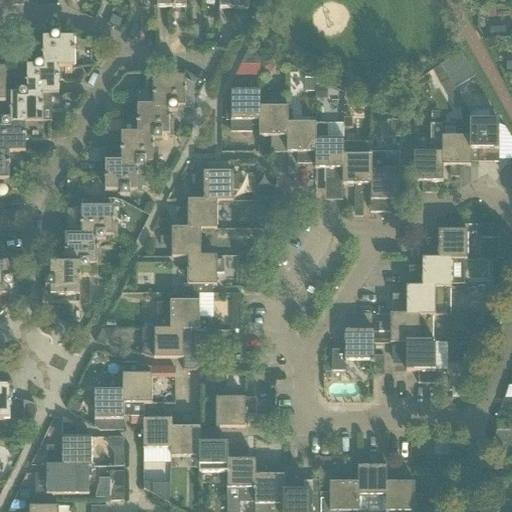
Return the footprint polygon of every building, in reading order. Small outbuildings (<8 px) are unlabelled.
[(156,0),(156,9),(186,9),(185,0),(156,0)] [(218,0),(219,11),(248,11),(247,0),(218,0)] [(112,17),(108,25),(118,29),(122,21),(112,17)] [(59,39),(59,34),(50,34),(50,39),(43,39),(43,37),(37,37),(37,49),(42,49),(42,62),(42,67),(58,68),(74,68),(74,39),(59,39)] [(240,66),(260,66),(260,51),(251,46),(240,66)] [(446,77),(467,65),(461,54),(440,66),(446,77)] [(42,67),(42,62),(33,62),(33,67),(27,67),(27,65),(21,65),(21,76),(26,76),(26,89),(26,96),(42,96),(52,96),(58,96),(58,68),(42,67)] [(260,62),(260,73),(266,73),(269,70),(271,68),(271,62),(260,62)] [(436,69),(433,72),(440,85),(448,80),(446,77),(440,66),(436,69)] [(193,110),(193,86),(184,81),(184,79),(152,79),(153,107),(168,107),(168,113),(177,113),(177,108),(183,108),(183,110),(193,110)] [(304,80),(304,93),(314,93),(314,79),(304,80)] [(316,86),(315,99),(327,99),(327,86),(316,86)] [(4,93),(4,104),(10,104),(10,119),(10,124),(25,124),(42,124),(52,124),(52,96),(42,96),(26,96),(26,89),(18,89),(18,95),(11,95),(11,93),(4,93)] [(259,109),(260,109),(260,93),(231,93),(230,108),(225,108),(225,122),(230,122),(230,134),(251,134),(252,122),(258,122),(259,122),(259,109)] [(153,107),(136,107),(137,135),(152,135),(152,141),(161,141),(161,136),(167,136),(167,138),(174,138),(173,126),(168,126),(168,113),(168,107),(153,107)] [(288,109),(260,109),(259,109),(259,122),(258,122),(258,138),(270,138),(270,149),(270,154),(279,154),(279,152),(279,148),(286,148),(286,138),(287,138),(287,125),(288,109)] [(431,113),(431,124),(440,124),(440,113),(431,113)] [(25,124),(10,124),(10,119),(0,119),(0,124),(0,152),(9,153),(25,153),(25,124)] [(343,125),(343,129),(352,129),(352,119),(343,119),(343,125)] [(387,122),(387,139),(399,139),(399,122),(387,122)] [(469,126),(469,139),(470,139),(470,151),(477,151),(477,156),(477,164),(498,164),(498,151),(498,122),(483,122),(469,122),(469,126)] [(315,125),(287,125),(287,138),(286,138),(286,148),(286,154),(296,154),(296,165),(307,165),(307,163),(314,163),(314,154),(314,153),(315,153),(315,139),(315,125)] [(343,125),(315,125),(315,139),(315,153),(314,153),(314,154),(314,163),(314,170),(324,170),(324,182),(335,182),(335,179),(342,179),(342,170),(343,170),(343,157),(343,145),(343,129),(343,125)] [(441,155),(441,126),(430,126),(430,155),(413,155),(413,183),(422,183),(421,195),(431,195),(431,183),(442,183),(442,167),(442,155),(441,155)] [(469,139),(469,126),(441,126),(441,155),(442,155),(442,167),(449,167),(449,179),(458,179),(458,167),(470,167),(470,151),(470,139),(469,139)] [(137,135),(121,135),(121,149),(105,149),(105,163),(121,163),(136,163),(136,169),(144,169),(145,169),(145,164),(152,164),(152,166),(158,166),(157,154),(153,154),(152,141),(152,135),(137,135)] [(370,186),(370,173),(371,173),(371,155),(371,145),(343,145),(343,157),(343,170),(342,170),(342,179),(342,186),(354,186),(354,197),(363,197),(363,186),(370,186)] [(0,152),(0,181),(9,181),(9,153),(0,152)] [(370,202),(370,214),(391,214),(391,213),(391,202),(399,202),(399,183),(399,173),(399,155),(371,155),(371,173),(370,173),(370,186),(370,202)] [(139,194),(139,189),(144,189),(144,169),(136,169),(136,163),(121,163),(105,163),(105,192),(119,192),(119,197),(129,197),(129,192),(135,192),(135,194),(139,194)] [(229,174),(229,163),(207,163),(207,174),(229,174)] [(232,178),(232,174),(229,174),(207,174),(203,174),(203,182),(192,182),(192,191),(203,191),(203,202),(216,202),(216,203),(232,203),(232,190),(238,190),(238,178),(232,178)] [(203,202),(187,202),(187,210),(176,210),(176,219),(187,219),(187,230),(200,230),(200,231),(212,231),(216,231),(216,203),(216,202),(203,202)] [(112,227),(112,208),(80,208),(80,236),(96,236),(96,242),(105,242),(105,237),(111,237),(111,239),(117,239),(117,227),(112,227)] [(259,227),(272,227),(272,211),(259,211),(259,227)] [(481,239),(497,238),(496,228),(493,225),(481,226),(481,239)] [(160,238),(160,247),(171,247),(171,259),(187,259),(187,258),(200,258),(200,231),(200,230),(187,230),(171,230),(171,238),(160,238)] [(467,261),(467,232),(437,232),(437,240),(425,240),(425,260),(437,260),(437,261),(451,261),(467,261)] [(80,236),(64,236),(64,266),(79,265),(79,270),(89,270),(89,265),(95,265),(95,267),(102,267),(101,256),(96,256),(96,242),(96,236),(80,236)] [(183,286),(183,295),(199,295),(212,295),(212,287),(216,287),(216,275),(223,275),(223,262),(216,262),(216,258),(212,258),(200,258),(187,258),(187,259),(187,266),(187,275),(187,286),(183,286)] [(409,268),(409,288),(421,288),(421,289),(435,289),(449,289),(451,289),(451,286),(464,286),(464,261),(451,261),(437,261),(437,260),(425,260),(421,260),(421,268),(409,268)] [(511,260),(492,261),(492,278),(507,278),(511,266),(511,260)] [(0,297),(8,297),(8,290),(12,290),(12,280),(8,280),(8,277),(8,266),(0,265),(0,297)] [(79,297),(79,270),(79,265),(64,266),(50,266),(50,280),(45,280),(45,290),(50,290),(50,298),(54,297),(55,302),(67,302),(67,304),(79,304),(79,297)] [(392,296),(392,316),(405,316),(419,316),(419,317),(432,317),(435,317),(449,317),(449,289),(435,289),(421,289),(421,288),(409,288),(405,288),(405,296),(394,296),(392,296)] [(494,312),(502,289),(484,289),(484,312),(494,312)] [(156,331),(194,331),(194,332),(199,332),(210,332),(210,319),(199,319),(199,303),(199,295),(183,295),(170,295),(170,303),(170,304),(156,304),(156,331)] [(378,324),(378,333),(389,333),(389,345),(394,345),(405,345),(405,344),(419,344),(432,344),(432,317),(419,317),(419,316),(405,316),(392,316),(389,316),(389,324),(378,324)] [(373,364),(373,350),(373,333),(365,333),(365,322),(344,322),(344,351),(331,351),(331,373),(345,373),(345,362),(370,362),(370,364),(373,364)] [(468,330),(468,342),(480,342),(480,330),(468,330)] [(156,331),(141,331),(141,345),(144,346),(141,356),(153,360),(182,360),(182,372),(194,372),(202,365),(201,364),(200,365),(194,359),(194,332),(194,331),(156,331)] [(394,355),(394,365),(405,365),(405,373),(417,373),(417,384),(417,385),(443,385),(443,383),(443,373),(443,372),(435,372),(435,344),(432,344),(419,344),(405,344),(405,345),(394,345),(394,355)] [(374,357),(374,377),(383,377),(383,357),(374,357)] [(94,392),(94,428),(100,432),(114,432),(115,421),(124,421),(124,417),(129,417),(129,418),(143,418),(143,412),(143,405),(151,405),(151,376),(151,369),(146,367),(135,364),(122,364),(122,380),(103,380),(103,392),(94,392)] [(225,373),(205,374),(205,387),(225,387),(225,373)] [(0,387),(0,420),(9,420),(9,388),(0,387)] [(77,415),(85,399),(74,394),(66,410),(77,415)] [(244,400),(215,400),(215,429),(244,429),(244,417),(256,417),(256,408),(256,400),(244,400)] [(24,403),(24,421),(32,421),(34,421),(37,413),(35,406),(24,403)] [(163,421),(161,409),(143,412),(143,418),(143,421),(143,450),(170,450),(171,450),(171,429),(172,429),(172,421),(163,421)] [(191,429),(191,418),(182,418),(182,429),(172,429),(171,429),(171,450),(170,450),(170,458),(198,458),(199,458),(199,445),(200,445),(200,429),(191,429)] [(46,447),(46,467),(51,467),(62,467),(62,468),(76,468),(86,468),(87,468),(89,468),(89,459),(89,439),(89,435),(62,419),(62,439),(62,447),(51,447),(46,447)] [(505,432),(505,422),(496,422),(496,431),(505,432)] [(219,445),(219,434),(210,434),(210,445),(200,445),(199,445),(199,458),(198,458),(198,474),(226,474),(227,474),(227,461),(228,461),(228,450),(228,445),(219,445)] [(449,456),(449,442),(449,441),(433,441),(433,456),(449,456)] [(492,458),(501,458),(501,446),(492,446),(492,458)] [(247,461),(247,450),(228,450),(228,461),(227,461),(227,474),(226,474),(226,511),(238,511),(238,503),(254,503),(254,490),(255,490),(255,477),(256,477),(256,461),(247,461)] [(357,468),(357,484),(358,484),(358,498),(358,511),(384,511),(385,498),(385,484),(386,484),(386,473),(386,468),(378,468),(378,457),(369,457),(369,468),(357,468)] [(501,471),(501,458),(492,458),(492,471),(501,471)] [(275,477),(275,466),(266,466),(266,477),(256,477),(255,477),(255,490),(254,511),(282,511),(282,506),(283,506),(283,493),(283,482),(283,477),(275,477)] [(35,484),(35,496),(46,496),(66,496),(76,496),(88,496),(88,484),(87,468),(86,468),(76,468),(62,468),(62,467),(51,467),(46,467),(46,475),(35,475),(35,484)] [(329,495),(319,495),(319,511),(358,511),(358,498),(358,484),(357,484),(350,484),(350,473),(329,473),(329,493),(329,495)] [(412,484),(412,480),(409,477),(406,477),(406,473),(386,473),(386,484),(385,484),(385,498),(384,511),(430,511),(431,496),(414,496),(414,484),(412,484)] [(108,503),(123,503),(123,474),(108,474),(108,503)] [(282,511),(319,511),(319,495),(311,495),(311,493),(303,493),(303,482),(283,482),(283,493),(283,506),(282,506),(282,511)] [(170,486),(152,486),(152,495),(168,505),(169,505),(170,486)] [(489,502),(498,502),(498,490),(489,490),(489,502)] [(488,511),(498,511),(498,502),(489,502),(488,511)]
